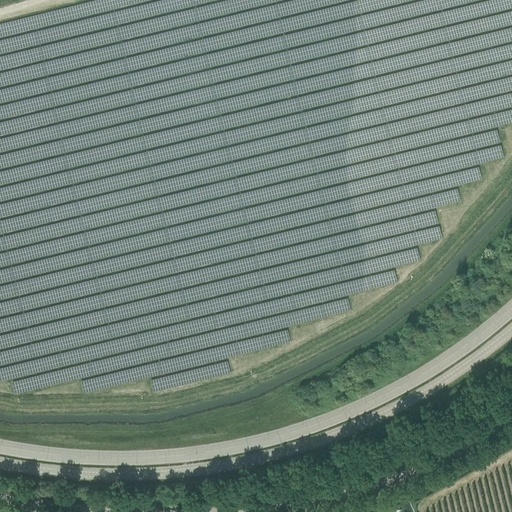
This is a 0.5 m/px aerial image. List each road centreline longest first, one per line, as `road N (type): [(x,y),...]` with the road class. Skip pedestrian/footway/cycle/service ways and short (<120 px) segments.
road 1 (tertiary): [(0,447),(47,457),(161,459),(278,438),(415,378),(511,308)]
road 2 (unclassified): [(0,463),(103,476),(254,461),(383,414),(511,330)]
road 3 (unclassified): [(511,413),(396,475),(315,497),(200,511)]
